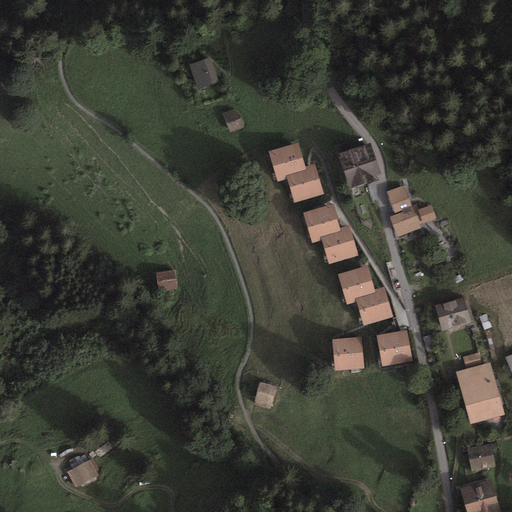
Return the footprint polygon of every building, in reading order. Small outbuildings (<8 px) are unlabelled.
[(192,66),(198,81),(203,79),(206,86),(217,81),(210,60),(192,66)] [(224,114),(231,129),(242,125),(238,113),(235,115),(233,110),(224,114)] [(378,173),(369,147),(348,155),(344,144),(335,147),(339,158),(343,157),(353,185),(378,176),(377,173),(378,173)] [(287,150),(273,154),(281,178),(290,175),(297,199),(320,192),(313,168),(303,171),(296,147),(294,147),(294,145),(286,147),(287,150)] [(390,192),(397,211),(410,206),(403,187),(390,192)] [(400,235),(421,227),(419,223),(422,222),(415,205),(403,210),(404,213),(393,217),(400,235)] [(319,212),(308,215),(315,239),(325,237),(332,260),(355,253),(354,251),(347,229),(338,232),(331,208),(327,209),(326,206),(318,208),(319,212)] [(431,208),(421,211),(425,221),(434,217),(431,208)] [(365,270),(343,276),(350,301),(359,298),(367,322),(389,315),(382,291),(373,293),(365,270)] [(174,272),(159,274),(162,296),(177,293),(174,272)] [(118,301),(106,301),(105,310),(117,311),(118,301)] [(439,308),(445,329),(468,322),(466,316),(470,314),(466,302),(462,303),(462,301),(439,308)] [(389,333),(380,335),(386,363),(409,359),(404,334),(389,336),(389,333)] [(361,366),(359,340),(336,342),(339,368),(361,366)] [(478,355),(466,358),(468,367),(480,363),(478,355)] [(497,381),(492,382),(488,367),(462,375),(474,419),(501,412),(496,393),(500,392),(497,381)] [(257,404),(270,408),(275,388),(262,385),(257,404)] [(470,450),(473,469),(494,465),(491,446),(470,450)] [(70,474),(77,486),(96,476),(94,471),(98,469),(94,462),(70,474)] [(464,488),(471,511),(500,511),(501,511),(498,511),(497,511),(489,481),(464,488)]
